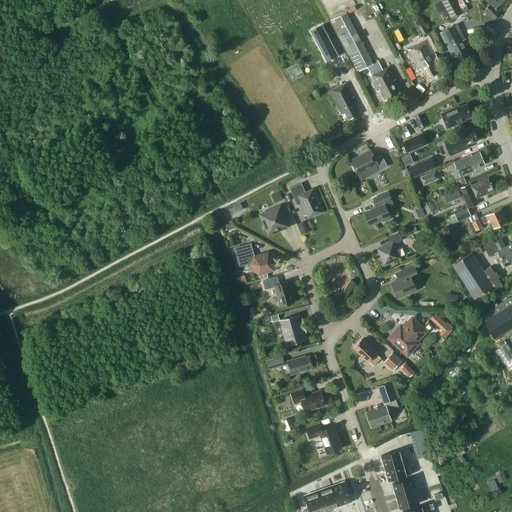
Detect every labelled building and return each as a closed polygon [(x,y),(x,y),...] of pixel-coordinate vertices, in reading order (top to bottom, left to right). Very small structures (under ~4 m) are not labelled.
[(461,12),(454,0),(441,0),(451,18),(461,12)] [(493,0),(484,10),(482,10),(484,20),(488,19),(488,18),(491,21),(500,13),(498,11),(509,0),(493,0)] [(385,100),(399,92),(393,81),(396,79),(389,66),(382,70),(378,61),(373,64),(346,13),(330,21),(357,72),(365,68),(377,92),(380,90),(385,100)] [(427,32),(423,24),(419,27),(423,34),(427,32)] [(465,39),(457,24),(439,33),(452,57),(456,55),(459,62),(471,55),(463,40),(465,39)] [(429,33),(435,45),(440,42),(434,30),(429,33)] [(426,39),(421,41),(419,36),(410,40),(413,46),(408,49),(418,70),(424,68),(428,77),(437,73),(431,61),(434,60),(431,54),(433,53),(426,39)] [(313,55),(333,45),(330,39),(310,49),(313,55)] [(322,94),(329,91),(342,115),(345,113),(348,119),(358,114),(353,104),(354,103),(351,98),(353,97),(346,82),(344,83),(338,72),(316,83),(322,94)] [(458,106),(441,114),(447,128),(465,120),(464,118),(471,115),(466,104),(459,107),(458,106)] [(419,129),(425,126),(419,114),(414,117),(419,129)] [(473,130),(470,132),(469,129),(444,140),(450,154),(468,146),(467,144),(478,140),(473,130)] [(404,141),(409,154),(427,146),(422,133),(404,141)] [(376,165),(379,171),(387,166),(381,155),(375,158),(371,150),(351,161),(361,180),(373,173),(370,168),(376,165)] [(454,162),(460,176),(473,170),(474,168),(484,164),(479,152),(471,156),(471,155),(454,162)] [(410,155),(402,158),(406,166),(414,163),(410,155)] [(414,177),(436,167),(432,158),(410,168),(414,177)] [(439,178),(435,171),(420,177),(423,185),(439,178)] [(459,186),(466,183),(464,177),(456,181),(459,186)] [(491,184),(488,177),(470,185),(469,184),(459,188),(468,208),(478,203),(476,198),(484,194),(493,190),(491,185),(491,184)] [(302,203),(308,218),(323,212),(313,189),(305,192),(301,183),(289,188),(297,205),(302,203)] [(458,189),(448,193),(451,200),(461,196),(458,189)] [(275,203),(282,200),(279,191),(271,195),(275,203)] [(382,220),(383,221),(391,218),(386,207),(393,204),(388,192),(373,198),(377,207),(364,213),(370,225),(382,220)] [(259,214),(268,235),(289,226),(280,205),(259,214)] [(412,210),(416,218),(424,215),(421,206),(412,210)] [(471,215),(467,207),(446,217),(450,225),(471,215)] [(489,220),(493,229),(506,223),(500,209),(482,217),(485,222),(489,220)] [(220,218),(222,218),(220,213),(211,217),(213,223),(216,222),(217,226),(220,227),(223,226),(220,218)] [(471,222),(475,231),(482,227),(476,214),(466,218),(469,223),(471,222)] [(302,233),(308,231),(305,221),(299,223),(302,233)] [(385,270),(386,269),(384,266),(392,262),(392,261),(400,258),(394,244),(403,240),(399,232),(387,238),(390,243),(377,249),(381,258),(380,258),(385,270)] [(501,239),(484,247),(489,256),(497,252),(503,263),(511,258),(511,243),(505,247),(501,239)] [(274,256),(268,253),(254,257),(252,249),(250,243),(234,248),(236,254),(240,266),(251,263),(253,270),(259,274),(267,272),(268,269),(274,267),(277,263),(274,256)] [(471,252),(452,264),(475,298),(489,290),(491,293),(503,285),(490,266),(483,271),(471,252)] [(404,277),(391,283),(398,298),(416,290),(410,275),(417,272),(414,265),(401,271),(404,277)] [(244,276),(235,278),(237,285),(246,282),(244,276)] [(275,285),(281,306),(294,302),(287,281),(278,284),(276,278),(264,281),(266,288),(275,285)] [(444,302),(456,305),(458,295),(447,292),(444,302)] [(511,296),(510,297),(480,317),(494,338),(511,326),(511,296)] [(259,314),(260,319),(271,315),(269,308),(262,310),(262,313),(259,314)] [(452,330),(435,313),(430,318),(443,330),(439,334),(444,339),(452,330)] [(300,323),(298,316),(281,321),(288,344),(305,339),(303,332),(305,331),(302,323),(300,323)] [(426,331),(412,318),(402,328),(400,326),(389,338),(407,355),(408,355),(409,354),(412,351),(412,350),(419,343),(416,341),(421,336),(422,336),(425,333),(425,332),(426,331)] [(362,338),(353,348),(367,362),(377,352),(362,338)] [(384,362),(393,370),(402,360),(393,352),(384,362)] [(285,365),(283,356),(266,360),(269,369),(285,365)] [(306,357),(305,356),(287,361),(291,374),(309,369),(309,368),(312,367),(309,356),(306,357)] [(400,368),(410,377),(414,372),(405,363),(400,368)] [(377,387),(383,403),(399,397),(394,381),(377,387)] [(321,390),(305,396),(302,389),(291,393),(295,403),(302,401),(305,411),(324,405),(322,399),(324,399),(321,390)] [(367,412),(371,426),(390,420),(385,406),(367,412)] [(282,420),(285,431),(294,428),(291,417),(282,420)] [(341,448),(333,426),(322,430),(319,423),(306,428),(310,439),(320,435),(326,453),(341,448)] [(417,459),(429,455),(425,442),(421,429),(410,432),(417,459)] [(460,447),(472,439),(467,432),(456,439),(460,447)] [(401,450),(381,455),(385,468),(404,462),(401,450)] [(457,464),(464,460),(462,455),(454,459),(457,464)] [(404,462),(385,468),(388,481),(412,474),(409,461),(404,462)] [(415,477),(393,483),(397,496),(419,489),(415,477)] [(428,480),(419,482),(423,495),(431,493),(428,480)] [(342,482),(330,487),(337,506),(349,502),(342,482)] [(330,487),(318,491),(324,510),(337,506),(330,487)] [(416,490),(397,496),(400,508),(420,503),(416,490)] [(318,491),(304,496),(310,511),(324,511),(324,510),(318,491)] [(433,503),(403,511),(424,511),(434,508),(433,503)]
